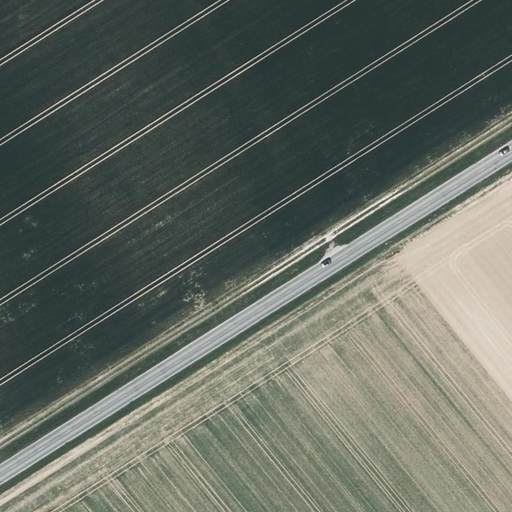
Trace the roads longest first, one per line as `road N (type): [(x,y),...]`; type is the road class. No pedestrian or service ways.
road 1 (track): [(0,501),(511,175)]
road 2 (secondary): [(0,471),(511,151)]
road 3 (track): [(511,119),(0,436)]
